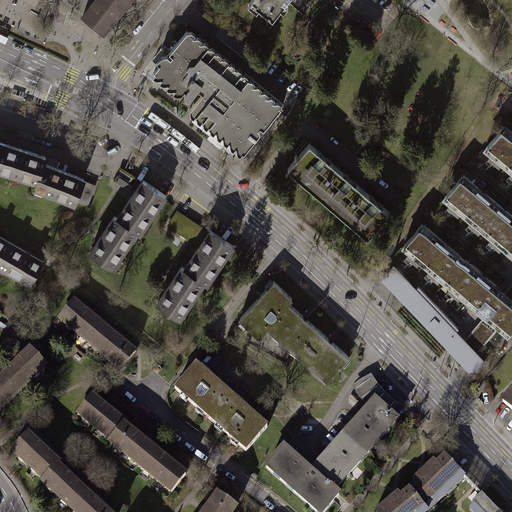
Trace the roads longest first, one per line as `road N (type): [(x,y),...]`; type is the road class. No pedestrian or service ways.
road 1 (primary): [(511,470),(284,238),(171,145),(96,101)]
road 2 (residential): [(282,511),(180,434),(142,394)]
road 3 (residential): [(177,0),(96,101)]
